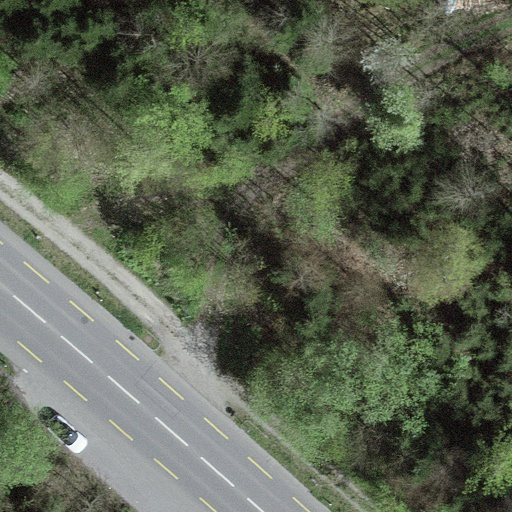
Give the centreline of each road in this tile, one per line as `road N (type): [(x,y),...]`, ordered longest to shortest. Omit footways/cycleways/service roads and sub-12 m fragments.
road 1 (track): [(511,47),(405,97),(289,190),(213,304),(170,430)]
road 2 (primary): [(263,511),(0,284)]
